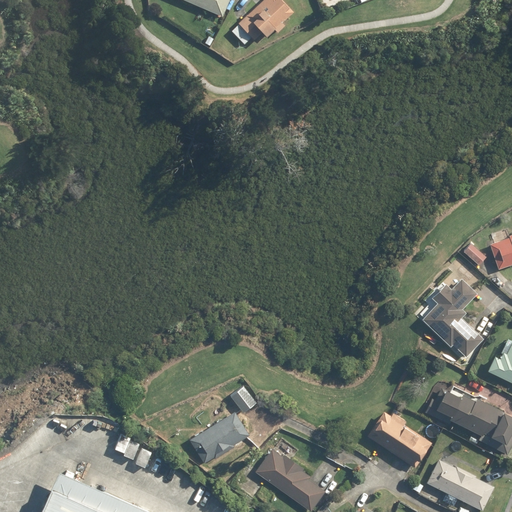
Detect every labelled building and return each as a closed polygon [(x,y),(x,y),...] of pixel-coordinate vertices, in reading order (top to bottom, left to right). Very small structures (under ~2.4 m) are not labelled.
[(181,0),(221,17),(228,0),(181,0)] [(282,0),(261,0),(231,30),(244,43),(250,38),(254,41),(261,34),(265,38),(293,10),(282,0)] [(511,233),(508,235),(506,228),(490,233),(494,243),(489,245),(496,269),(511,263),(511,233)] [(470,242),(461,251),(477,266),(485,257),(470,242)] [(463,263),(457,269),(469,282),(475,275),(463,263)] [(461,278),(449,290),(445,285),(431,299),(436,303),(420,318),(448,346),(451,343),(463,355),(464,357),(481,340),(459,318),(464,313),(461,309),(476,294),(461,278)] [(502,359),(494,355),(486,371),(511,383),(511,340),(502,359)] [(434,399),(431,397),(424,411),(451,425),(453,421),(479,434),(477,438),(505,453),(509,447),(503,444),(511,426),(511,418),(462,392),(459,396),(440,386),(434,399)] [(242,387),(230,396),(242,413),(254,404),(242,387)] [(429,442),(403,425),(405,422),(392,413),(390,417),(381,411),(365,436),(414,467),(429,442)] [(189,439),(203,463),(249,437),(234,412),(189,439)] [(122,456),(133,460),(138,445),(127,441),(128,438),(119,435),(113,448),(124,452),(122,456)] [(151,451),(141,447),(134,463),(144,467),(151,451)] [(282,457),(271,449),(255,470),(310,511),(325,492),(307,479),(309,477),(300,470),(302,467),(285,454),(282,457)] [(493,487),(473,477),(474,474),(455,465),(454,467),(437,459),(425,483),(482,511),(493,487)] [(107,511),(55,489),(44,511),(107,511)]
